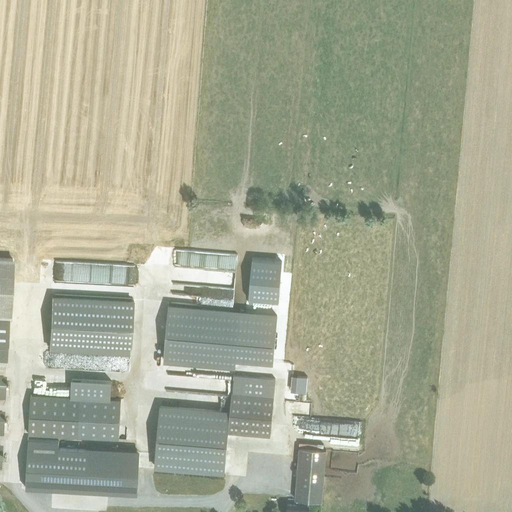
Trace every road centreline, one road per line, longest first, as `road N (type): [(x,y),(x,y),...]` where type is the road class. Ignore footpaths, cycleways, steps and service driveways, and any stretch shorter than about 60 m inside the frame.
road 1 (unknown): [(34,258),(16,476),(0,476)]
road 2 (unknown): [(41,511),(29,499),(145,502)]
road 3 (unknown): [(145,502),(146,376)]
